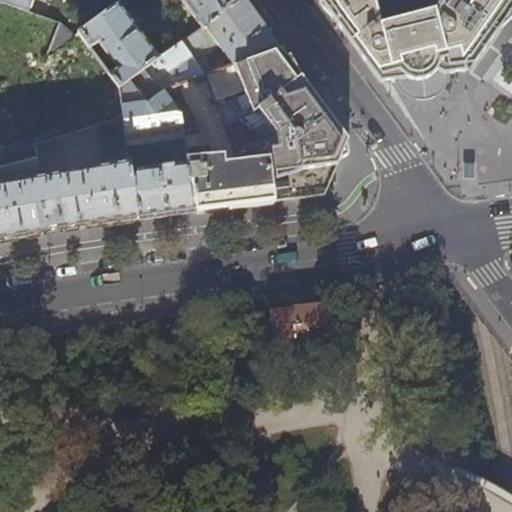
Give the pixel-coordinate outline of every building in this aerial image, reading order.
[(0,0),(0,4),(28,14),(32,0),(0,0)] [(215,73),(203,56),(218,47),(233,66),(279,49),(257,20),(242,0),(240,0),(201,28),(160,59),(144,70),(161,93),(163,92),(205,77),(215,73)] [(180,0),(201,28),(240,0),(180,0)] [(381,26),(374,0),(319,0),(318,1),(342,32),(380,83),(396,81),(381,26)] [(511,0),(431,0),(435,12),(430,13),(446,75),(466,72),(466,67),(472,67),(511,9),(511,0)] [(160,59),(119,5),(78,35),(89,49),(97,43),(117,68),(108,74),(119,88),(144,70),(160,59)] [(446,75),(430,13),(381,26),(396,81),(407,80),(416,79),(432,77),(434,76),(437,72),(438,72),(443,75),(446,75)] [(271,176),(273,194),(328,186),(336,167),(348,141),(307,86),(283,55),(279,49),(233,66),(215,73),(205,77),(224,125),(259,114),(277,137),(278,151),(268,152),(268,155),(269,155),(271,176)] [(131,173),(141,171),(138,146),(184,141),(179,116),(163,92),(161,93),(144,70),(119,88),(123,119),(129,163),(131,173)] [(0,187),(41,179),(36,153),(47,150),(46,144),(0,158),(0,187)] [(271,176),(269,155),(268,155),(188,160),(188,165),(195,204),(202,203),(273,194),(271,176)] [(141,171),(131,173),(137,220),(188,213),(197,212),(195,204),(188,165),(166,168),(165,162),(159,163),(159,169),(141,171)] [(41,179),(0,187),(0,241),(49,233),(51,232),(137,220),(131,173),(129,163),(41,179)] [(324,321),(322,309),(295,312),(295,313),(274,316),(276,341),(302,337),(303,339),(325,337),(324,321)]
